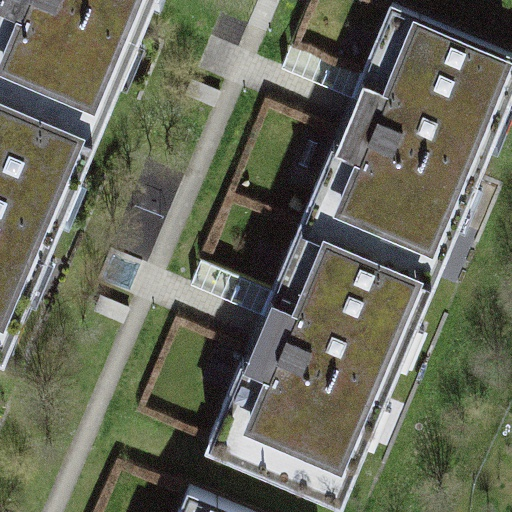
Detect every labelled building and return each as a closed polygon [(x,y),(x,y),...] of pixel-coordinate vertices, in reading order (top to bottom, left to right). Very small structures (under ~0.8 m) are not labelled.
[(1,0),(0,4),(0,82),(112,128),(163,0),(1,0)] [(309,210),(459,271),(511,140),(511,50),(392,3),(347,115),(309,210)] [(0,364),(15,370),(112,128),(0,82),(0,364)] [(363,510),(459,271),(309,210),(259,335),(212,449),(363,510)] [(259,511),(191,484),(179,511),(259,511)]
